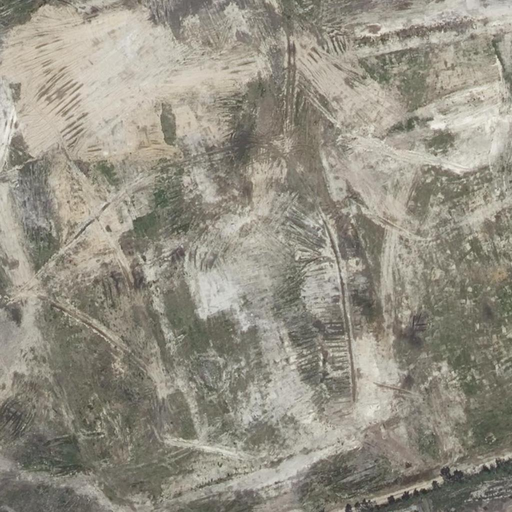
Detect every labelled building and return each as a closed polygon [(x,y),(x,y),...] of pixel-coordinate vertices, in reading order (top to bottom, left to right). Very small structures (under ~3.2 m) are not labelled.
[(249,0),(0,0),(0,158),(41,148),(72,265),(52,270),(106,475),(198,450),(154,282),(193,272),(243,461),(290,449),(283,422),(282,422),(238,253),(272,245),(315,407),(361,395),(312,209),(320,207),(314,185),(297,189),(266,73),(268,72),(249,0)] [(448,59),(409,68),(411,75),(392,79),(398,104),(474,86),(469,64),(451,68),(448,59)] [(347,67),(353,85),(365,82),(359,63),(347,67)] [(16,354),(10,375),(28,380),(33,359),(16,354)] [(28,428),(64,399),(44,375),(8,404),(28,428)] [(494,383),(485,386),(487,396),(496,394),(494,383)] [(7,405),(1,410),(20,434),(26,429),(7,405)] [(435,430),(443,453),(474,443),(466,419),(435,430)] [(9,469),(0,473),(4,483),(13,479),(9,469)]
